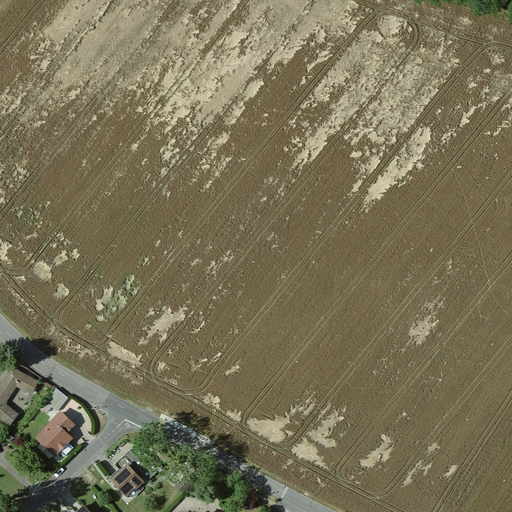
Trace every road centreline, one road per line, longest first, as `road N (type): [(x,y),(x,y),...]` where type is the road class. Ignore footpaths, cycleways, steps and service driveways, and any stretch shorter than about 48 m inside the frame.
road 1 (tertiary): [(132,412),(315,509)]
road 2 (tertiary): [(0,325),(57,372),(132,412)]
road 3 (residential): [(132,412),(28,511)]
